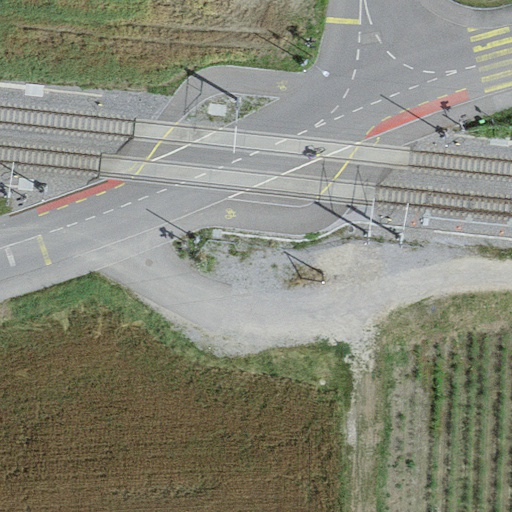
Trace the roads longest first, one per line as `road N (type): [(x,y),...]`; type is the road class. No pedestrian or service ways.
road 1 (track): [(107,211),(157,270),(216,302),(290,305),(443,271),(511,270)]
road 2 (unclassified): [(0,248),(380,98)]
road 3 (unclassified): [(380,98),(511,55)]
